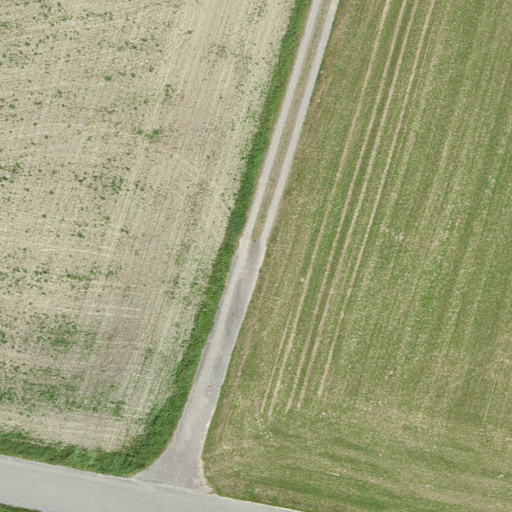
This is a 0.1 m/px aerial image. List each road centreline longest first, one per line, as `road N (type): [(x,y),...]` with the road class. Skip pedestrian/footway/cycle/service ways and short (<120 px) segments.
road 1 (track): [(393,0),(227,511)]
road 2 (unclassified): [(121,511),(0,489)]
